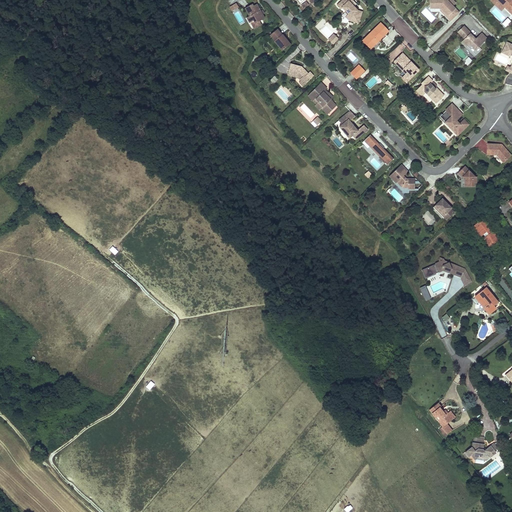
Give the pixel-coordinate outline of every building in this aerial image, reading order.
[(360,23),(364,11),(360,9),(356,5),(352,2),(354,0),(342,0),(340,3),(343,7),(353,17),(352,20),(360,23)] [(460,11),(454,5),(457,2),(455,0),(437,0),(438,7),(443,7),(450,14),(448,15),(452,19),(460,11)] [(506,5),(502,2),(499,3),(496,0),(493,0),(503,9),(506,5)] [(511,0),(496,0),(499,3),(502,2),(506,5),(511,11),(511,0)] [(236,2),(229,6),(232,11),(239,7),(236,2)] [(250,5),(244,10),(250,16),(248,19),(252,23),(255,19),(258,22),(260,20),(265,14),(262,11),(262,12),(259,10),(260,9),(254,3),(251,6),(250,5)] [(255,19),(252,23),(257,28),(262,23),(260,20),(258,22),(255,19)] [(389,35),(388,34),(387,33),(390,29),(384,23),(381,27),(379,26),(373,33),(374,34),(366,42),(372,48),(380,40),(381,41),(384,37),(386,39),(389,35)] [(478,49),(489,37),(484,31),(478,37),(471,31),(472,30),(466,24),(460,30),(466,37),(464,40),(469,45),(471,42),(478,49)] [(276,28),(269,34),(274,39),(274,40),(283,49),(290,41),(281,32),(281,33),(276,28)] [(335,42),(340,37),(336,32),(331,37),(335,42)] [(366,42),(374,34),(373,33),(365,41),(366,42)] [(373,49),(381,41),(380,40),(372,48),(373,49)] [(406,83),(420,70),(402,50),(392,60),(405,74),(401,78),(406,83)] [(290,63),(287,74),(298,77),(301,79),(305,83),(312,76),(308,72),(304,69),(301,68),(301,66),(290,63)] [(359,79),(367,71),(360,65),(352,73),(359,79)] [(422,85),(419,88),(423,92),(425,92),(433,100),(437,104),(444,96),(437,89),(436,90),(431,84),(432,83),(433,82),(428,77),(421,83),(422,85)] [(339,106),(333,100),(333,99),(329,96),(331,94),(327,90),(328,90),(322,84),(313,94),(321,102),(319,105),(324,109),(330,114),(339,106)] [(321,102),(313,94),(310,96),(319,105),(321,102)] [(459,117),(463,113),(459,109),(461,108),(455,102),(445,112),(451,118),(449,120),(461,132),(471,121),(467,117),(463,121),(459,117)] [(358,130),(350,121),(356,116),(352,111),(339,121),(342,125),(340,127),(349,138),(352,136),(356,140),(365,132),(361,127),(358,130)] [(451,118),(445,112),(443,114),(449,120),(451,118)] [(370,135),(365,140),(368,143),(371,140),(373,142),(369,147),(388,165),(394,159),(385,150),(384,151),(383,149),(384,148),(380,144),(379,144),(370,135)] [(508,145),(507,144),(507,143),(505,141),(491,140),(491,150),(500,151),(507,158),(511,154),(509,151),(511,148),(509,145),(508,145)] [(479,174),(469,163),(462,170),(469,176),(469,180),(474,180),(474,183),(479,183),(479,180),(479,175),(479,174)] [(407,170),(401,164),(397,169),(403,175),(407,170)] [(414,188),(414,178),(406,178),(403,175),(397,169),(390,176),(393,180),(396,182),(396,181),(402,187),(408,187),(408,188),(414,188)] [(408,188),(408,187),(402,187),(396,181),(396,182),(393,180),(392,180),(403,191),(408,190),(408,188)] [(449,215),(456,207),(453,203),(454,203),(447,196),(446,197),(443,194),(437,201),(447,210),(445,211),(449,215)] [(447,210),(437,201),(436,202),(445,211),(447,210)] [(431,225),(437,219),(428,211),(422,217),(431,225)] [(490,226),(483,216),(474,223),(481,233),(484,231),(485,232),(481,235),(487,244),(498,238),(492,229),(491,230),(489,227),(490,226)] [(481,233),(474,223),(472,225),(480,234),(481,233)] [(443,269),(444,268),(445,268),(445,270),(447,271),(450,270),(451,272),(453,273),(454,272),(461,275),(464,267),(442,259),(441,261),(439,260),(435,262),(434,264),(436,270),(438,271),(443,269)] [(426,285),(420,287),(426,301),(431,298),(426,285)] [(497,301),(485,287),(474,296),(481,305),(486,301),(488,304),(484,306),(489,312),(495,308),(493,305),(497,301)] [(437,401),(429,407),(442,425),(440,427),(443,430),(451,425),(448,421),(456,415),(450,408),(447,410),(445,408),(443,409),(440,405),(437,401)] [(484,442),(472,441),(471,446),(465,451),(469,455),(471,453),(475,457),(478,455),(484,456),(487,459),(491,456),(489,454),(492,451),(494,454),(496,452),(494,449),(491,444),(489,446),(485,449),(483,446),(483,445),(484,442)]
